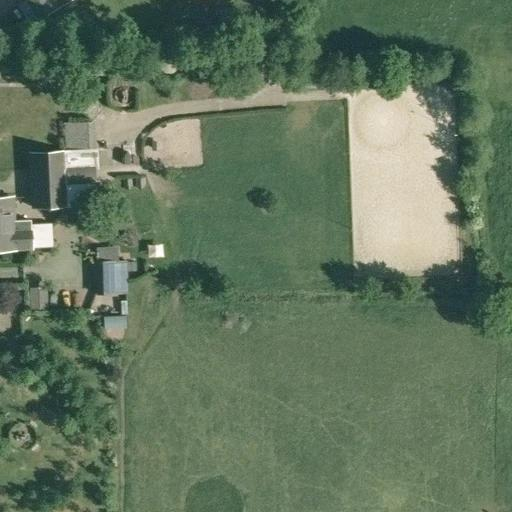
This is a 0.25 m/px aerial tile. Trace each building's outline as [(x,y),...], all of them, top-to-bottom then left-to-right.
[(53,10),(46,0),(27,0),(39,18),(53,10)] [(80,1),(79,0),(56,0),(63,10),(80,1)] [(266,76),(264,43),(256,43),(244,44),(245,62),(245,77),(266,76)] [(99,58),(87,57),(86,69),(99,69),(99,58)] [(464,80),(456,79),(455,100),(463,100),(464,80)] [(100,124),(87,125),(87,138),(101,137),(100,124)] [(96,151),(61,152),(29,154),(32,207),(99,204),(96,151)] [(16,224),(12,225),(11,198),(0,198),(0,250),(14,250),(14,249),(31,248),(31,247),(46,246),(45,224),(30,225),(29,220),(19,221),(16,224)] [(95,262),(96,294),(116,293),(115,261),(95,262)]
